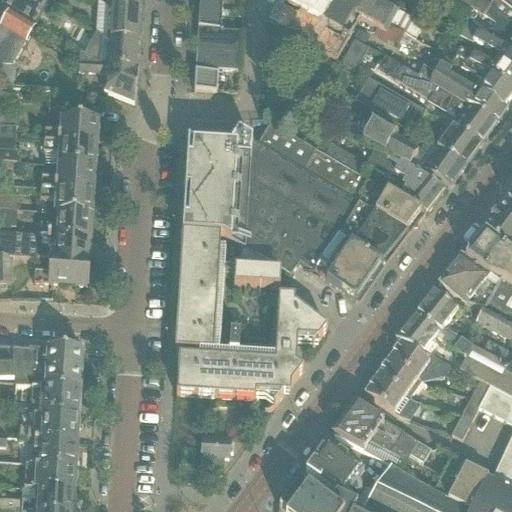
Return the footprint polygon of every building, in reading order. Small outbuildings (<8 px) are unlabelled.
[(40,0),(1,0),(1,7),(33,26),(46,3),(40,0)] [(91,0),(96,3),(108,9),(141,12),(141,0),(91,0)] [(199,0),(199,11),(221,13),(221,0),(199,0)] [(319,0),(279,0),(279,1),(349,40),(359,22),(319,0)] [(367,0),(319,0),(359,22),(377,32),(385,37),(389,28),(396,16),(367,0)] [(450,0),(412,0),(462,28),(472,13),(450,0)] [(450,0),(472,13),(494,27),(496,28),(490,36),(487,40),(492,43),(508,51),(511,54),(511,13),(495,1),(493,4),(490,8),(484,4),(477,0),(450,0)] [(511,0),(486,0),(484,4),(490,8),(493,4),(495,1),(511,13),(511,0)] [(279,2),(266,25),(338,66),(351,42),(286,6),(279,2)] [(1,7),(0,14),(0,67),(8,68),(9,67),(33,26),(1,7)] [(108,9),(106,41),(139,43),(141,12),(108,9)] [(202,44),(201,52),(240,55),(241,34),(220,33),(221,13),(199,11),(196,43),(202,44)] [(396,16),(389,28),(404,36),(414,42),(423,27),(398,13),(396,16)] [(376,34),(373,38),(386,45),(388,42),(395,42),(399,44),(404,36),(389,28),(385,37),(377,32),(376,34)] [(463,29),(458,37),(472,44),(498,57),(496,61),(496,62),(511,73),(511,54),(508,51),(492,43),(487,40),(476,35),(463,29)] [(358,34),(354,40),(364,46),(368,40),(358,34)] [(80,54),(79,65),(105,67),(105,69),(137,71),(139,43),(106,41),(96,35),(85,55),(80,54)] [(459,50),(455,59),(464,63),(488,75),(511,92),(511,73),(496,62),(491,67),(473,57),(459,50)] [(240,55),(201,52),(201,60),(195,60),(193,95),(194,95),(195,93),(216,94),(217,72),(239,74),(240,55)] [(464,63),(460,71),(481,82),(476,90),(479,92),(503,110),(511,97),(511,92),(488,75),(464,63)] [(105,67),(79,65),(79,74),(104,76),(103,94),(116,100),(135,107),(137,71),(105,69),(105,67)] [(417,78),(416,79),(429,87),(436,91),(454,101),(497,126),(507,112),(503,110),(479,92),(476,96),(474,94),(472,96),(445,81),(447,79),(449,74),(438,67),(434,75),(423,69),(417,78)] [(402,69),(394,83),(428,104),(436,91),(429,87),(416,79),(417,78),(402,69)] [(367,82),(354,104),(412,138),(425,115),(367,82)] [(271,92),(263,107),(275,113),(283,98),(271,92)] [(457,122),(451,129),(480,148),(497,126),(454,101),(446,114),(457,122)] [(0,117),(0,141),(15,142),(15,129),(13,129),(14,118),(0,117)] [(44,132),(43,144),(95,147),(96,136),(98,136),(99,126),(97,126),(97,124),(61,121),(60,133),(44,132)] [(374,125),(363,144),(375,151),(409,171),(410,169),(418,155),(394,142),(396,138),(374,125)] [(269,126),(258,147),(303,173),(314,152),(269,126)] [(451,129),(435,151),(465,169),(480,148),(451,129)] [(181,237),(174,354),(178,354),(213,356),(220,239),(230,244),(236,161),(250,163),(251,143),(248,142),(236,135),(229,148),(220,147),(192,145),(191,160),(186,159),(184,191),(190,192),(188,220),(182,220),(181,237)] [(0,164),(16,165),(17,165),(18,156),(14,153),(15,142),(0,141),(0,164)] [(236,161),(230,244),(258,259),(258,260),(289,280),(300,265),(355,303),(381,266),(407,236),(407,235),(406,234),(358,207),(303,173),(258,147),(251,143),(250,163),(236,161)] [(59,156),(58,167),(94,169),(94,166),(97,166),(97,156),(95,156),(95,147),(43,144),(43,155),(59,156)] [(418,155),(410,169),(420,176),(423,172),(433,180),(447,190),(449,191),(465,169),(435,151),(435,152),(425,144),(418,155)] [(331,146),(324,158),(347,171),(351,162),(353,159),(331,146)] [(375,151),(366,167),(403,189),(397,199),(402,203),(421,215),(424,217),(425,218),(445,192),(428,181),(420,176),(410,169),(409,171),(375,151)] [(324,158),(314,152),(303,173),(358,207),(406,234),(421,215),(397,199),(361,179),(347,171),(324,158)] [(351,162),(347,171),(361,179),(366,170),(351,162)] [(0,164),(0,187),(11,188),(12,177),(15,177),(16,165),(0,164)] [(41,180),(40,190),(92,193),(93,182),(95,181),(96,174),(94,173),(94,169),(58,167),(57,181),(41,180)] [(11,188),(0,187),(0,212),(14,213),(15,201),(11,201),(11,188)] [(55,216),(57,216),(91,218),(91,214),(93,213),(94,206),(92,204),(92,193),(40,190),(40,202),(56,203),(55,216)] [(504,204),(480,235),(483,237),(508,255),(509,254),(511,255),(511,210),(507,206),(504,204)] [(0,235),(9,236),(9,231),(15,231),(16,213),(14,213),(0,212),(0,235)] [(40,227),(39,239),(89,242),(91,218),(57,216),(56,228),(40,227)] [(51,262),(51,263),(88,266),(89,242),(39,239),(9,236),(0,235),(0,259),(9,260),(51,262)] [(511,255),(509,254),(508,255),(483,237),(464,262),(477,273),(499,283),(511,290),(511,255)] [(0,287),(10,287),(9,260),(0,259),(0,287)] [(460,259),(438,287),(454,300),(466,309),(482,314),(499,283),(477,273),(464,262),(460,259)] [(34,274),(33,287),(86,290),(88,266),(51,263),(50,275),(34,274)] [(233,289),(279,291),(280,280),(234,277),(233,289)] [(511,290),(499,283),(482,314),(483,314),(475,328),(511,347),(511,290)] [(435,340),(466,361),(472,350),(444,331),(458,314),(434,294),(415,318),(438,337),(435,340)] [(228,363),(178,360),(176,398),(253,403),(253,405),(254,407),(255,409),(256,411),(257,411),(258,413),(260,414),(261,414),(263,414),(264,414),(265,415),(267,414),(269,414),(270,413),(271,412),(273,411),(282,398),(289,399),(290,388),(302,373),(295,367),(297,342),(317,344),(326,332),(294,307),(294,301),(285,301),(278,300),(274,366),(237,363),(239,337),(230,337),(228,363)] [(419,360),(424,355),(435,340),(438,337),(415,318),(396,341),(400,345),(419,360)] [(488,344),(482,355),(503,366),(509,355),(488,344)] [(449,368),(434,360),(424,355),(419,360),(400,345),(388,361),(421,385),(443,379),(449,368)] [(49,352),(49,354),(12,352),(0,350),(0,388),(16,391),(31,391),(80,394),(83,354),(49,352)] [(466,361),(459,373),(479,384),(488,389),(491,390),(501,396),(511,401),(511,378),(506,375),(509,370),(503,366),(482,355),(472,350),(466,361)] [(388,361),(377,377),(409,401),(421,385),(388,361)] [(408,403),(409,401),(377,377),(363,396),(396,419),(407,424),(419,408),(408,403)] [(479,384),(472,398),(481,403),(488,389),(479,384)] [(0,414),(14,415),(16,391),(0,388),(0,414)] [(489,418),(501,396),(490,390),(488,389),(481,403),(478,410),(477,412),(489,418)] [(31,391),(30,405),(32,408),(43,408),(42,417),(79,420),(80,409),(81,407),(82,398),(80,396),(80,394),(31,391)] [(503,425),(511,407),(511,401),(501,396),(490,418),(503,425)] [(468,405),(461,418),(471,423),(477,412),(478,410),(468,405)] [(354,407),(343,423),(371,442),(375,437),(392,448),(391,450),(395,453),(392,458),(404,466),(407,461),(408,460),(417,445),(354,407)] [(511,430),(511,407),(503,425),(511,430)] [(32,408),(32,417),(42,417),(43,408),(32,408)] [(19,429),(18,441),(34,442),(77,445),(78,434),(81,432),(81,425),(79,423),(79,420),(42,417),(32,417),(31,430),(19,429)] [(343,423),(333,438),(350,448),(363,454),(383,465),(390,469),(390,470),(398,475),(404,466),(392,458),(395,453),(391,450),(392,448),(375,437),(371,442),(343,423)] [(458,425),(451,438),(461,443),(468,430),(458,425)] [(34,442),(32,467),(39,468),(76,470),(76,468),(79,465),(79,459),(77,456),(77,445),(34,442)] [(202,444),(200,478),(219,479),(222,477),(222,462),(228,463),(228,457),(232,457),(232,447),(230,447),(230,446),(202,444)] [(326,448),(305,477),(316,485),(319,486),(321,488),(336,498),(337,499),(339,500),(343,502),(353,487),(354,485),(356,482),(362,473),(357,470),(342,459),(339,457),(326,448)] [(511,451),(507,449),(491,481),(511,491),(511,451)] [(449,465),(441,479),(455,487),(463,473),(449,465)] [(25,467),(23,491),(38,492),(74,495),(75,488),(78,488),(79,471),(76,471),(76,470),(39,468),(32,467),(25,467)] [(362,511),(364,511),(471,511),(488,479),(465,468),(463,473),(455,487),(447,502),(433,495),(398,475),(390,470),(375,493),(375,492),(362,511)] [(298,486),(279,511),(354,511),(357,508),(343,502),(339,500),(337,499),(329,509),(312,496),(319,486),(316,485),(305,477),(299,486),(298,486)] [(441,479),(433,495),(447,502),(455,487),(441,479)] [(511,511),(511,491),(491,481),(488,479),(471,511),(511,511)] [(0,502),(0,511),(72,511),(73,508),(76,509),(77,498),(74,498),(74,495),(38,492),(37,505),(0,503),(0,502)]
